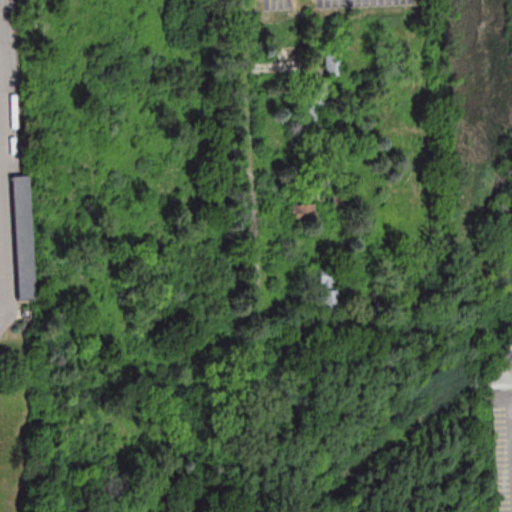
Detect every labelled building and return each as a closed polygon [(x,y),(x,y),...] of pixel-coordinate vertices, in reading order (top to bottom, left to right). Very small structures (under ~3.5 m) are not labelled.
[(341,53),(325,53),(325,75),(341,75),(341,53)] [(300,121),(300,136),(322,136),(322,101),(308,101),(308,121),(300,121)] [(11,176),(15,300),(34,299),(30,175),(11,176)] [(333,193),(332,202),(344,203),(344,194),(333,193)] [(314,202),(291,202),(291,223),(314,223),(314,202)] [(319,267),(319,316),(341,316),(341,267),(319,267)]
